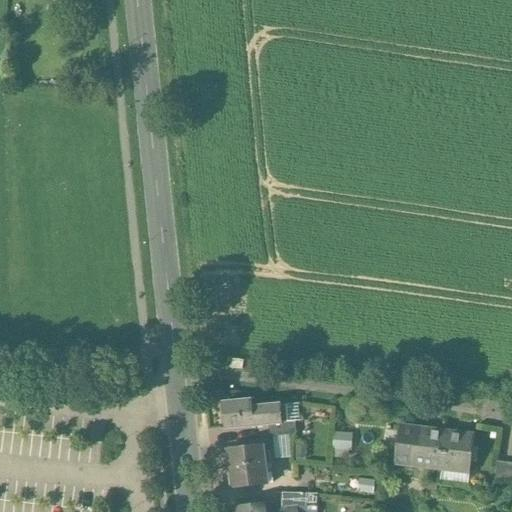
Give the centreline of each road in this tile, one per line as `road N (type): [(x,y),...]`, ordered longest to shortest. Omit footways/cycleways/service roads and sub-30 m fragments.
road 1 (secondary): [(163,243),(138,0)]
road 2 (secondary): [(190,511),(177,365)]
road 3 (secondary): [(163,243),(177,365)]
